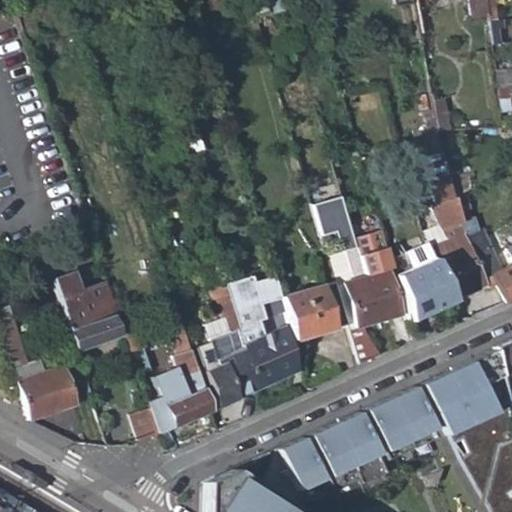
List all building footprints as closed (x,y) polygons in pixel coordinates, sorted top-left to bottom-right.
[(269,0),(272,11),(286,7),(284,0),(269,0)] [(482,0),(464,0),(466,14),(484,13),(482,0)] [(493,0),(482,0),(485,19),(496,18),(493,0)] [(496,18),(485,19),(488,42),(500,42),(499,18),(496,18)] [(511,55),(489,56),(491,69),(503,68),(511,67),(511,55)] [(504,97),(507,97),(503,68),(491,69),(494,97),(504,97)] [(504,97),(494,97),(496,110),(506,109),(504,97)] [(440,110),(430,112),(432,128),(443,127),(440,110)] [(482,285),(483,285),(470,255),(464,243),(442,161),(421,166),(432,206),(428,208),(441,240),(448,257),(431,264),(449,301),(482,285)] [(376,256),(386,253),(385,249),(378,227),(370,229),(374,241),(371,242),(376,256)] [(318,239),(328,271),(339,268),(329,236),(318,239)] [(424,246),(430,259),(431,264),(448,257),(441,240),(424,246)] [(492,308),(511,296),(511,242),(502,247),(511,261),(505,265),(501,257),(493,262),(487,247),(470,255),(483,285),(482,285),(492,308)] [(405,322),(449,301),(431,264),(430,259),(406,270),(397,245),(385,249),(386,253),(390,269),(405,322)] [(39,255),(45,270),(59,265),(54,249),(39,255)] [(362,277),(383,271),(390,269),(386,253),(376,256),(364,260),(349,265),(339,268),(328,271),(331,283),(332,286),(339,283),(362,277)] [(349,265),(364,260),(362,255),(348,259),(349,265)] [(362,277),(374,321),(396,315),(383,271),(362,277)] [(48,280),(72,350),(114,335),(96,283),(76,290),(70,273),(48,280)] [(255,388),(294,371),(281,327),(258,337),(253,322),(264,319),(259,303),(279,298),(272,274),(252,279),(250,274),(224,282),(227,293),(240,336),(238,337),(240,344),(242,343),(244,348),(255,388)] [(358,326),(374,321),(362,277),(339,283),(353,328),(345,330),(355,365),(375,356),(358,326)] [(291,340),(343,325),(332,286),(331,283),(279,298),(291,340)] [(253,390),(255,388),(244,348),(242,343),(240,344),(238,337),(240,336),(227,293),(216,296),(221,315),(202,321),(209,340),(195,345),(216,406),(253,390)] [(160,304),(170,334),(182,330),(172,300),(160,304)] [(132,317),(117,322),(127,352),(143,347),(132,317)] [(411,341),(405,322),(395,326),(399,345),(411,341)] [(163,450),(216,426),(182,330),(170,334),(176,353),(171,354),(176,369),(186,395),(175,400),(169,383),(157,387),(142,393),(146,403),(155,432),(163,450)] [(497,380),(511,374),(511,336),(490,346),(491,349),(497,380)] [(511,511),(511,445),(504,409),(502,399),(497,380),(491,349),(414,384),(439,438),(452,432),(458,444),(448,453),(478,511),(511,511)] [(20,401),(26,419),(72,404),(60,366),(21,379),(18,371),(11,373),(20,401)] [(186,395),(176,369),(155,379),(157,387),(169,383),(175,400),(186,395)] [(359,409),(382,459),(432,436),(412,393),(401,398),(398,391),(359,409)] [(511,395),(502,399),(504,409),(511,406),(511,395)] [(136,440),(155,432),(146,403),(126,411),(136,440)] [(304,434),(330,494),(381,472),(357,418),(323,433),(320,427),(304,434)] [(272,448),(294,499),(320,487),(301,444),(291,448),(288,442),(272,448)] [(41,491),(45,484),(28,474),(13,465),(9,471),(41,491)] [(198,479),(196,511),(294,511),(225,467),(198,479)]
